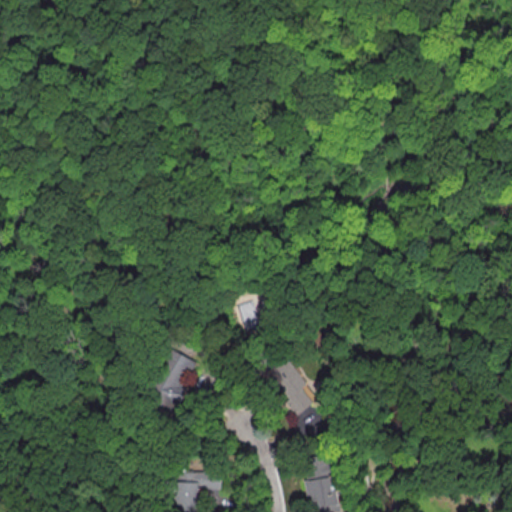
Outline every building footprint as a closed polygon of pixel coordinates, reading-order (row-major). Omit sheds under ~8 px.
[(266,323),(264,315),(269,314),(260,290),(232,300),(243,331),(266,323)] [(296,415),(313,402),(303,378),(295,367),(293,363),(284,351),(265,358),(258,363),(271,379),(273,385),(277,391),(278,392),(296,415)] [(163,398),(185,401),(188,378),(166,376),(163,398)] [(220,488),(220,470),(179,470),(179,510),(198,510),(198,488),(220,488)] [(305,478),(308,511),(332,511),(338,511),(334,473),(324,475),(324,476),(305,478)]
